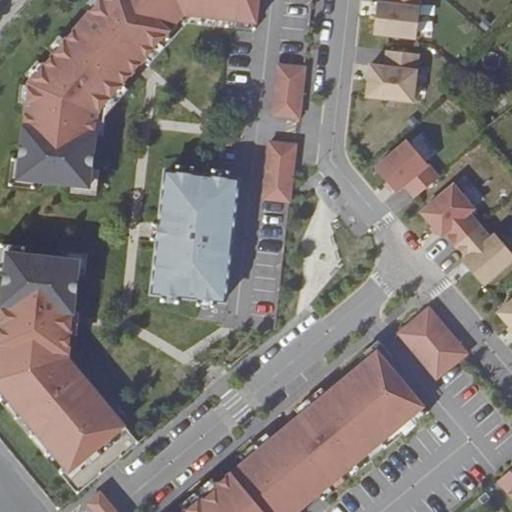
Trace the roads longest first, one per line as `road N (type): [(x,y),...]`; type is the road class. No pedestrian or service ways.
road 1 (residential): [(108,511),(412,260)]
road 2 (residential): [(412,260),(330,161),(342,0)]
road 3 (unknown): [(361,303),(465,432),(466,456),(414,511)]
road 4 (residential): [(412,260),(511,375)]
